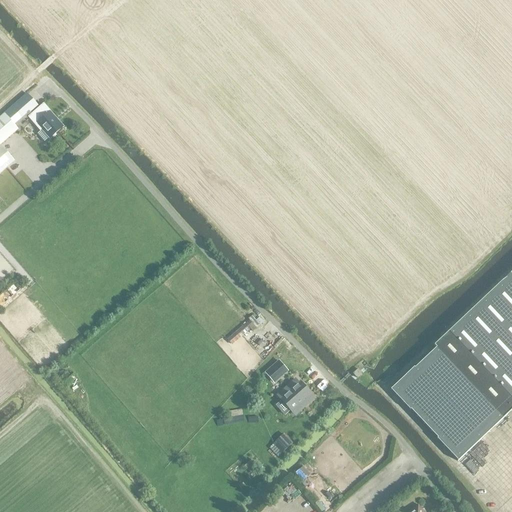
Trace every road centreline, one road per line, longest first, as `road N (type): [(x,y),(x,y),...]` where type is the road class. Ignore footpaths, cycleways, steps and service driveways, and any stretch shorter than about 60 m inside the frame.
road 1 (track): [(146,511),(0,338)]
road 2 (track): [(0,104),(120,0)]
